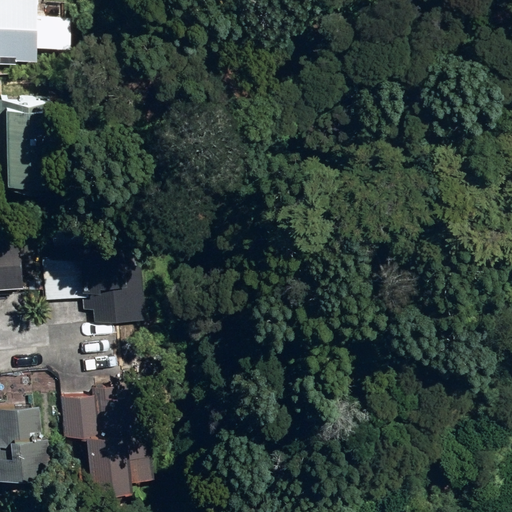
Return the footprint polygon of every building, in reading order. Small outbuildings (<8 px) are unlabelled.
[(0,0),(0,58),(14,59),(15,55),(34,56),(35,41),(67,41),(68,12),(35,10),(35,0),(0,0)] [(0,93),(0,181),(47,181),(46,93),(0,93)] [(92,305),(93,318),(143,316),(136,210),(86,213),(48,216),(50,252),(40,252),(43,295),(81,292),(82,306),(92,305)] [(0,229),(0,280),(20,279),(17,228),(0,229)] [(125,448),(120,380),(92,382),(93,389),(59,393),(62,433),(79,431),(83,484),(128,480),(127,472),(144,470),(142,447),(125,448)] [(0,480),(16,480),(15,472),(46,471),(43,429),(38,429),(36,402),(0,403),(0,480)]
